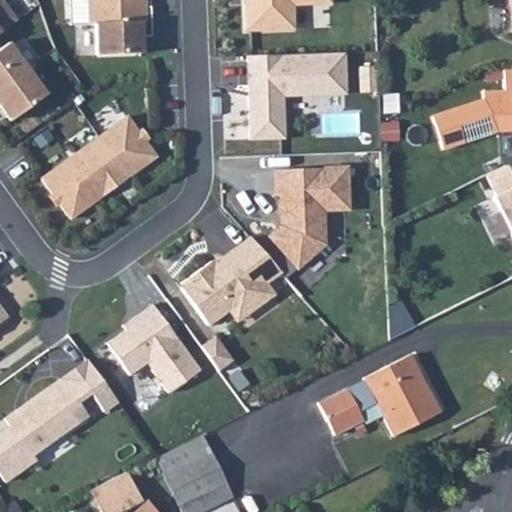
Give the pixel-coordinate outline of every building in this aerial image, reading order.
[(143,0),(69,0),(70,25),(94,24),(150,21),(149,6),(144,6),(143,0)] [(244,0),(245,34),(297,32),(297,10),(331,9),(330,0),(244,0)] [(150,36),(150,21),(94,24),(96,55),(140,53),(139,37),(150,36)] [(0,86),(25,69),(6,43),(0,46),(0,86)] [(346,52),(246,57),(250,141),(285,139),(283,100),(348,96),(346,52)] [(25,69),(0,86),(0,109),(8,121),(44,95),(25,69)] [(494,91),(511,90),(511,70),(494,71),(494,91)] [(511,90),(494,91),(471,92),(472,103),(429,125),(445,157),(495,131),(511,130),(511,90)] [(125,116),(40,178),(69,218),(154,157),(142,140),(137,133),(125,116)] [(141,130),(137,133),(142,140),(147,137),(141,130)] [(511,165),(502,166),(484,175),(494,196),(491,197),(511,238),(511,165)] [(267,236),(296,268),(323,244),(321,210),(346,209),(345,167),(272,170),(273,195),(278,195),(279,211),(284,211),(284,221),(267,236)] [(52,194),(48,197),(53,205),(57,202),(52,194)] [(271,294),(263,283),(279,272),(249,238),(212,265),(210,261),(179,283),(182,287),(179,288),(206,325),(227,310),(235,320),(247,312),(271,294)] [(155,298),(120,322),(125,329),(108,341),(131,374),(145,365),(167,395),(204,370),(155,298)] [(438,412),(409,355),(362,379),(363,382),(318,404),(333,435),(362,421),(357,412),(375,403),(392,436),(438,412)] [(31,454),(66,428),(59,418),(78,404),(58,377),(3,418),(8,425),(0,430),(0,474),(4,480),(34,459),(31,454)] [(66,428),(85,414),(78,404),(59,418),(66,428)] [(178,505),(224,483),(201,435),(155,459),(178,505)] [(139,500),(126,472),(90,490),(100,511),(115,511),(122,509),(124,511),(156,511),(144,498),(134,507),(132,504),(139,500)] [(197,511),(230,496),(224,483),(178,505),(180,511),(197,511)]
